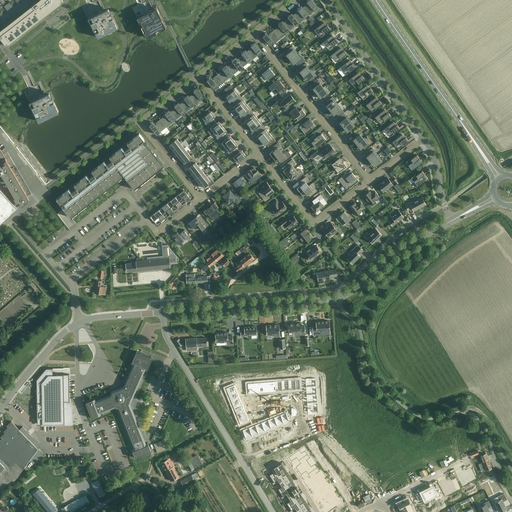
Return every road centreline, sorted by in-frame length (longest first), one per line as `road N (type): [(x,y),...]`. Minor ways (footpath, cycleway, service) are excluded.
road 1 (unclassified): [(511,468),(475,415),(432,419),(387,391),(338,297)]
road 2 (residential): [(369,180),(253,32)]
road 3 (secondary): [(482,153),(378,0)]
road 4 (tertiary): [(162,312),(338,297)]
road 5 (unclassified): [(240,461),(167,340),(162,312)]
road 6 (residential): [(201,198),(141,124),(197,75)]
road 7 (residential): [(74,230),(122,193),(156,232),(201,198)]
road 8 (residential): [(425,138),(328,0)]
road 9 (tertiary): [(338,297),(452,220)]
road 10 (tertiary): [(0,411),(80,321)]
